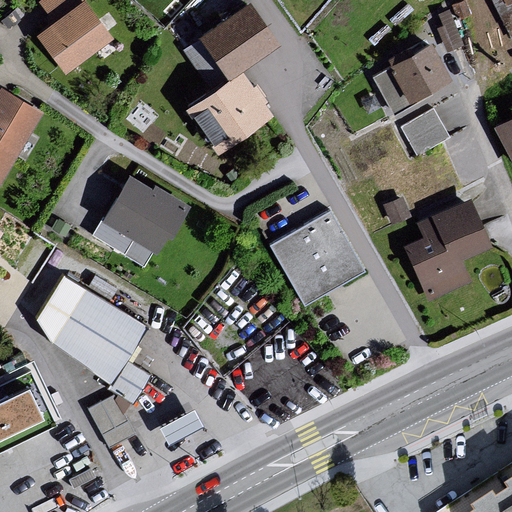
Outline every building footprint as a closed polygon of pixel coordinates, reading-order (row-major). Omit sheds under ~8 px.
[(34,35),(61,75),(106,44),(75,0),(33,0),(33,1),(49,24),(34,35)] [(511,27),(511,0),(491,0),(506,30),(511,27)] [(452,41),(465,37),(452,2),(439,7),(452,41)] [(181,109),(214,155),(270,116),(239,72),(277,45),(247,3),(183,48),(211,88),(181,109)] [(368,77),(408,153),(445,133),(430,106),(456,92),(430,44),(368,77)] [(0,181),(38,114),(0,92),(0,181)] [(511,114),(494,124),(511,158),(511,114)] [(125,180),(99,225),(157,259),(183,214),(125,180)] [(403,191),(385,199),(394,217),(412,209),(403,191)] [(399,244),(422,296),(467,276),(458,255),(489,241),(468,194),(411,220),(418,236),(399,244)] [(268,241),(302,306),(363,274),(329,209),(268,241)] [(142,329),(57,280),(31,319),(46,339),(108,383),(142,329)] [(0,448),(48,425),(15,354),(0,360),(0,448)] [(108,438),(134,425),(114,387),(88,401),(108,438)] [(154,408),(169,435),(203,417),(188,389),(154,408)] [(511,511),(511,495),(484,511),(511,511)]
